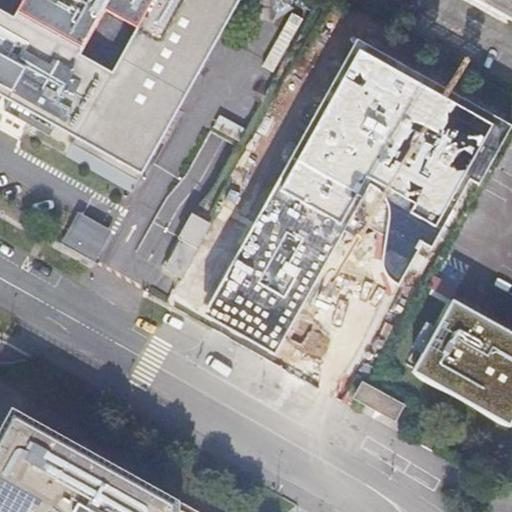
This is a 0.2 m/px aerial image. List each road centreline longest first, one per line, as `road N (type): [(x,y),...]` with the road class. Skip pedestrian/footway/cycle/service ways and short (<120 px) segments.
road 1 (tertiary): [(0,277),(360,477),(400,511)]
road 2 (unknown): [(191,383),(216,339),(223,273),(381,0)]
